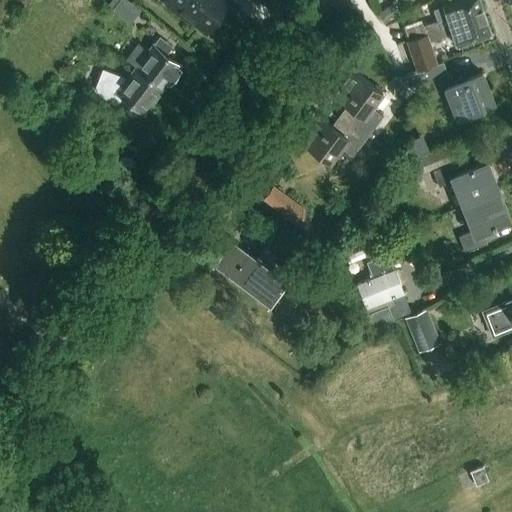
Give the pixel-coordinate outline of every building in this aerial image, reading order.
[(127,0),(119,0),(113,9),(131,23),(140,10),(127,0)] [(169,0),(167,4),(191,23),(194,20),(207,30),(229,1),(227,0),(169,0)] [(423,23),(426,33),(484,13),(479,0),(455,0),(443,4),(447,16),(423,23)] [(386,23),(399,14),(392,4),(379,13),(386,23)] [(491,34),(484,13),(426,33),(429,41),(452,33),(456,45),(491,34)] [(429,41),(426,33),(408,38),(418,68),(436,62),(429,41)] [(135,68),(162,88),(168,80),(170,82),(180,69),(178,68),(180,64),(170,56),(176,47),(163,37),(156,46),(154,44),(148,51),(138,43),(130,54),(140,61),(135,68)] [(340,114),(368,136),(383,116),(372,107),(383,92),(349,67),(331,91),(348,104),(340,114)] [(103,69),(95,90),(116,107),(123,97),(144,112),(162,88),(135,68),(127,78),(103,69)] [(406,74),(405,87),(417,83),(413,71),(406,74)] [(449,71),(423,81),(429,97),(447,90),(457,116),(493,102),(482,72),(453,83),(449,71)] [(405,78),(392,78),(391,97),(405,97),(405,95),(414,95),(414,88),(405,88),(405,78)] [(353,155),(368,136),(340,114),(332,124),(316,112),(297,136),(330,161),(342,146),(353,155)] [(449,150),(410,164),(415,176),(454,162),(449,150)] [(463,204),(498,191),(486,160),(459,171),(455,162),(433,171),(439,187),(454,181),(463,204)] [(303,208),(274,185),(264,197),(309,232),(313,226),(303,208)] [(509,220),(498,191),(463,204),(473,230),(459,235),(465,252),(487,243),(483,230),(509,220)] [(300,234),(291,246),(299,253),(301,254),(310,242),(300,234)] [(291,246),(281,238),(267,256),(286,270),(299,253),(291,246)] [(287,281),(231,240),(212,265),(268,307),(287,281)] [(370,263),(376,279),(360,285),(369,310),(408,296),(392,254),(370,263)] [(507,303),(488,310),(482,313),(491,335),(511,326),(511,298),(506,301),(507,303)] [(386,307),(367,315),(371,326),(390,318),(386,307)] [(443,345),(429,311),(408,319),(422,353),(443,345)] [(483,466),(470,471),(475,485),(488,480),(483,466)]
